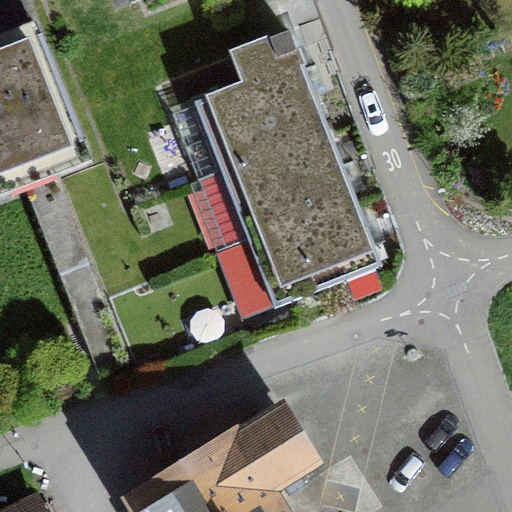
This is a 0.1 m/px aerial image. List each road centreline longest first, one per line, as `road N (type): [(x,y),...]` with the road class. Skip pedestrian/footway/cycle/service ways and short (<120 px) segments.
road 1 (residential): [(0,465),(430,285)]
road 2 (residential): [(329,0),(430,285)]
road 3 (residential): [(430,285),(511,506)]
